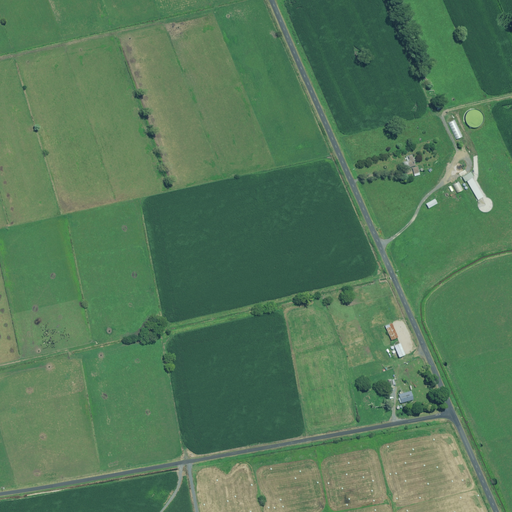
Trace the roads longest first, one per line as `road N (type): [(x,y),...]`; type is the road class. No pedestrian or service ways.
road 1 (unclassified): [(0,494),(453,412)]
road 2 (unclassified): [(271,0),(453,412)]
